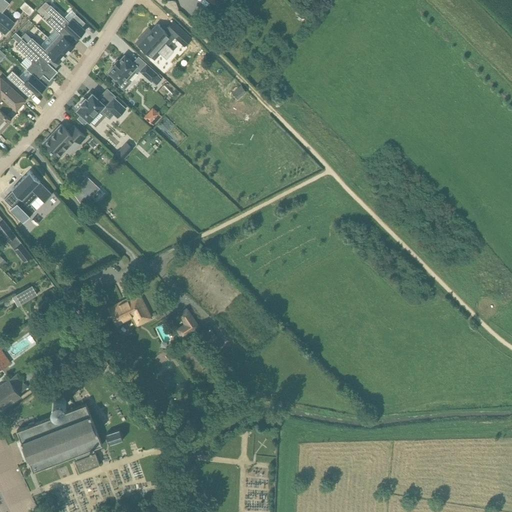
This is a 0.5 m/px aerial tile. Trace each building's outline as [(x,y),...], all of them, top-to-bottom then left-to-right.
[(0,0),(0,28),(6,33),(15,23),(2,13),(3,12),(10,4),(10,3),(6,0),(0,0)] [(30,14),(34,9),(30,6),(26,11),(30,14)] [(41,6),(38,11),(43,16),(47,11),(45,10),(41,6)] [(56,10),(51,15),(52,16),(73,35),(77,39),(86,30),(83,28),(87,24),(77,15),(70,23),(56,10)] [(52,16),(47,22),(60,34),(53,42),(67,55),(75,46),(69,40),(73,35),(52,16)] [(144,34),(136,42),(155,59),(161,52),(167,58),(174,51),(167,45),(175,36),(185,45),(192,38),(173,22),(167,29),(169,31),(167,33),(158,24),(147,36),(144,34)] [(16,32),(12,36),(19,43),(23,38),(21,37),(16,32)] [(27,34),(23,39),(27,43),(31,38),(27,34)] [(31,38),(27,43),(48,62),(53,58),(59,64),(67,55),(53,42),(45,50),(32,37),(31,38)] [(19,43),(15,46),(30,60),(30,63),(26,67),(32,73),(45,85),(57,71),(48,62),(27,43),(23,39),(23,38),(19,43)] [(114,67),(109,72),(115,78),(113,80),(120,86),(127,78),(129,79),(136,72),(134,70),(137,66),(125,55),(120,61),(118,59),(113,65),(114,67)] [(147,64),(141,71),(152,81),(158,74),(147,64)] [(13,70),(8,76),(30,96),(34,91),(39,95),(47,86),(45,85),(32,73),(25,81),(13,70)] [(0,132),(12,119),(7,115),(14,108),(17,110),(26,100),(1,77),(0,78),(0,132)] [(83,104),(77,110),(82,114),(89,120),(90,121),(100,110),(110,119),(114,114),(118,117),(126,108),(114,98),(107,106),(98,98),(93,93),(88,99),(86,97),(81,103),(83,104)] [(82,114),(77,118),(85,125),(89,120),(82,114)] [(69,131),(62,124),(44,143),(59,157),(76,139),(80,143),(86,136),(75,125),(69,131)] [(122,149),(117,154),(122,160),(128,154),(122,149)] [(30,170),(23,178),(14,186),(12,188),(22,198),(17,202),(31,216),(36,210),(32,203),(39,195),(45,201),(53,194),(40,181),(41,180),(33,173),(30,170)] [(78,187),(73,192),(81,203),(88,197),(78,187)] [(17,202),(10,210),(24,223),(31,216),(17,202)] [(0,222),(0,230),(8,241),(16,235),(4,219),(0,222)] [(14,248),(24,262),(32,255),(22,242),(14,248)] [(32,286),(20,293),(25,302),(38,295),(32,286)] [(124,321),(123,319),(132,314),(135,319),(137,318),(140,323),(151,317),(139,293),(127,299),(128,300),(124,302),(124,301),(109,308),(117,324),(124,321)] [(187,308),(179,314),(185,323),(178,328),(184,338),(200,327),(187,308)] [(0,348),(0,369),(0,370),(11,362),(0,348)] [(33,373),(38,379),(49,371),(44,365),(33,373)] [(0,411),(22,396),(20,393),(27,387),(17,373),(10,379),(9,379),(0,385),(0,411)] [(95,452),(93,448),(102,444),(86,403),(67,411),(65,407),(66,406),(66,405),(67,404),(67,403),(67,402),(67,401),(67,400),(67,399),(66,399),(66,398),(65,397),(65,396),(64,396),(63,395),(62,395),(60,395),(59,395),(58,395),(57,395),(56,396),(55,397),(54,397),(54,398),(53,399),(53,400),(53,401),(53,402),(53,403),(53,404),(54,405),(54,406),(55,407),(56,408),(57,408),(59,409),(60,413),(17,430),(33,472),(76,455),(77,459),(75,460),(80,472),(100,464),(95,452)] [(35,409),(51,408),(51,397),(34,398),(35,409)] [(106,434),(110,444),(124,439),(120,429),(106,434)]
